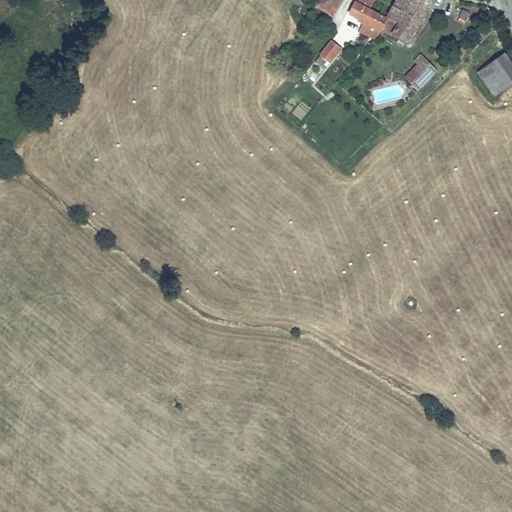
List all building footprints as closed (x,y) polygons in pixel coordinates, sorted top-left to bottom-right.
[(320,0),(317,5),(334,16),(343,0),(320,0)] [(371,9),(375,0),(357,0),(357,1),(371,9)] [(436,0),(400,0),(390,17),(389,20),(384,30),(409,43),(436,0)] [(384,30),(389,20),(356,2),(350,13),(365,22),(360,31),(376,39),(384,30)] [(458,21),(466,23),(469,12),(461,10),(458,21)] [(331,63),(342,49),(332,41),(321,54),(331,63)] [(511,62),(506,54),(479,73),(496,97),(511,85),(511,62)] [(437,71),(422,55),(416,61),(420,65),(415,70),(427,82),(437,71)]
